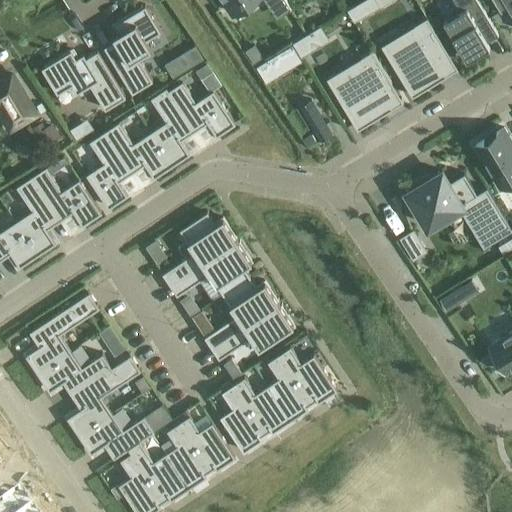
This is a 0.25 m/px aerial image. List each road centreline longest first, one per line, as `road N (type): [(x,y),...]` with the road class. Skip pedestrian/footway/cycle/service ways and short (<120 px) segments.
road 1 (residential): [(0,306),(209,173),(333,188)]
road 2 (residential): [(333,188),(480,409),(511,418)]
road 3 (residential): [(333,188),(511,81)]
road 4 (residential): [(0,391),(85,511)]
